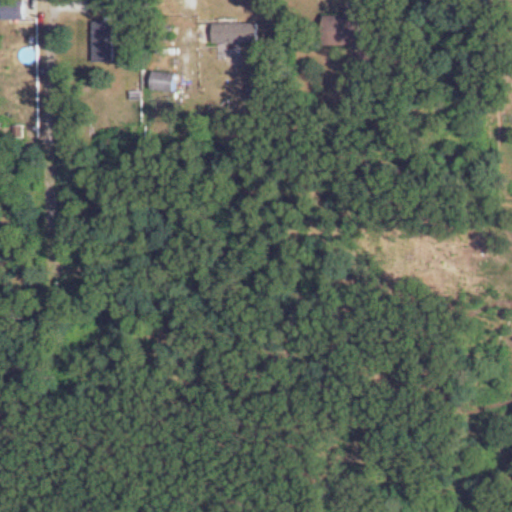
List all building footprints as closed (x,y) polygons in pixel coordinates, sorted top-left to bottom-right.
[(3,0),(3,18),(28,18),(27,0),(3,0)] [(327,14),(326,46),(367,46),(367,28),(372,28),(373,9),(348,9),(348,15),(327,14)] [(96,61),(116,61),(116,20),(96,20),(96,61)] [(261,23),(217,23),(217,42),(261,42),(261,23)] [(155,90),(178,90),(178,72),(155,72),(155,90)]
